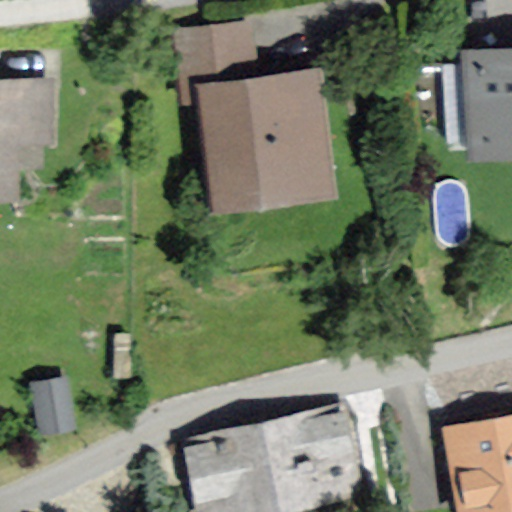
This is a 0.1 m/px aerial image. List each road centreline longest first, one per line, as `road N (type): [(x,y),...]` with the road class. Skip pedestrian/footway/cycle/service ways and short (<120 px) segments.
road 1 (residential): [(0,506),(107,453),(511,344)]
road 2 (residential): [(126,0),(0,19)]
